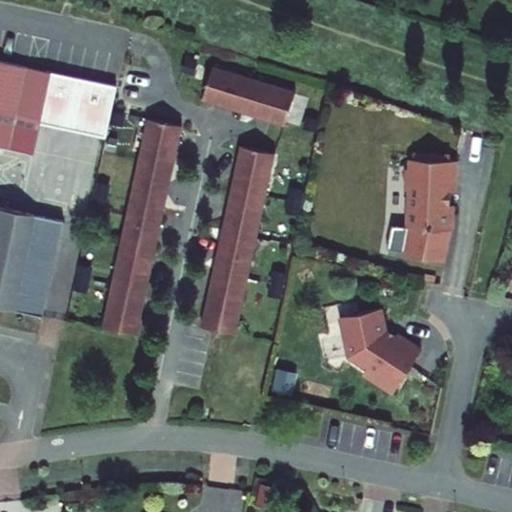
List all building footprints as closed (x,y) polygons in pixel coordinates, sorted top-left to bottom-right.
[(23,66),(0,60),(0,109),(13,112),(23,66)] [(0,145),(9,147),(27,66),(23,66),(13,112),(0,109),(0,145)] [(296,94),(213,68),(203,101),(218,106),(220,101),(231,105),(229,109),(258,119),(260,114),(271,117),(269,122),(285,127),(296,94)] [(147,119),(103,327),(120,331),(137,334),(141,318),(136,317),(138,306),(143,307),(149,277),(144,276),(147,265),(152,266),(158,236),(153,235),(156,224),(161,225),(167,195),(162,194),(164,183),(169,184),(176,154),(171,153),(173,142),(178,143),(182,127),(147,119)] [(274,154),(240,147),(236,163),(241,164),(239,175),(234,174),(227,204),(232,205),(230,216),(225,215),(218,245),(223,246),(221,258),(216,256),(210,286),(214,287),(212,298),(207,298),(204,313),(214,316),(211,329),(235,334),(274,154)] [(450,155),(426,153),(425,158),(413,157),(410,157),(409,167),(405,166),(404,187),(407,192),(405,225),(427,227),(450,228),(451,204),(449,204),(450,191),(455,191),(457,160),(449,160),(450,155)] [(0,306),(42,315),(63,220),(0,206),(0,306)] [(382,305),(341,315),(350,355),(369,367),(370,375),(382,383),(394,391),(422,348),(398,332),(396,334),(387,328),(382,305)] [(214,316),(204,313),(201,327),(211,329),(214,316)] [(191,339),(192,385),(203,385),(202,339),(191,339)]
